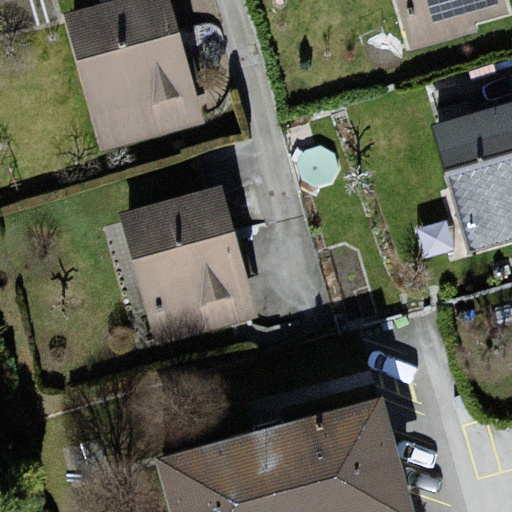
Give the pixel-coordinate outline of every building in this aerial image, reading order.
[(160,0),(111,0),(49,17),(91,158),(198,133),(160,0)] [(495,0),(378,0),(395,53),(502,22),(495,0)] [(511,103),(418,130),(452,264),(511,246),(511,103)] [(201,194),(103,219),(143,354),(242,325),(201,194)] [(389,511),(368,407),(131,459),(148,511),(389,511)]
